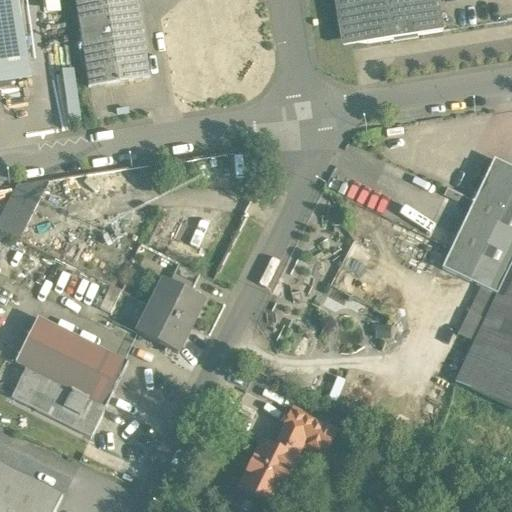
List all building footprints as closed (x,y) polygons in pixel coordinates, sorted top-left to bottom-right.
[(0,0),(0,82),(15,80),(2,0),(0,0)] [(74,0),(89,89),(149,79),(136,0),(74,0)] [(437,0),(334,0),(338,24),(343,36),(354,43),(367,45),(442,33),(437,0)] [(511,170),(493,161),(441,271),(482,290),(496,297),(511,264),(511,170)] [(48,183),(16,188),(0,219),(0,230),(19,240),(48,183)] [(511,264),(496,297),(474,345),(455,385),(511,412),(511,264)] [(199,277),(178,267),(173,278),(194,288),(199,277)] [(203,275),(196,289),(214,298),(221,284),(203,275)] [(173,278),(169,285),(190,295),(194,288),(173,278)] [(169,285),(163,281),(150,308),(191,329),(204,302),(190,295),(169,285)] [(496,297),(482,290),(459,338),(474,345),(496,297)] [(191,329),(150,308),(136,335),(177,356),(191,329)] [(127,365),(38,320),(15,365),(26,371),(105,410),(127,365)] [(105,410),(26,371),(12,400),(90,439),(105,410)] [(345,383),(338,379),(328,400),(337,404),(345,383)] [(292,412),(281,435),(283,435),(274,452),(262,445),(240,490),(271,505),(281,485),(297,479),(292,463),(301,445),(325,457),(336,434),(292,412)] [(0,511),(54,511),(61,498),(0,467),(0,511)]
